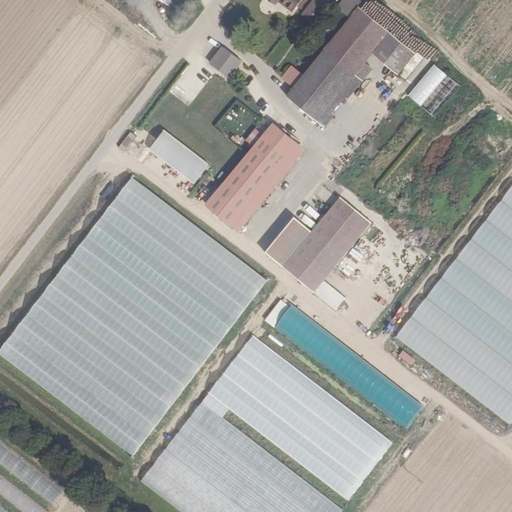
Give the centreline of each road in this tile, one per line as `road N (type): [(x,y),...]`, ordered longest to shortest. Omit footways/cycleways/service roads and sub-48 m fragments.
road 1 (unclassified): [(0,284),(220,0)]
road 2 (track): [(363,341),(511,457)]
road 3 (track): [(391,0),(511,107)]
